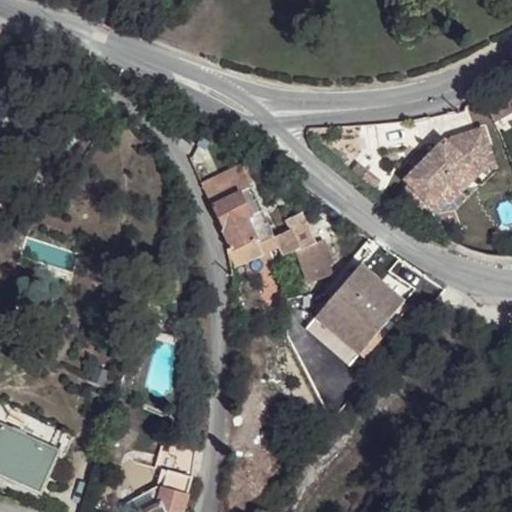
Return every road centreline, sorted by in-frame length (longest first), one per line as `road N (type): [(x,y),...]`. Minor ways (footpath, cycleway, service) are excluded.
road 1 (residential): [(0,3),(164,128),(213,240),(220,442),(210,511)]
road 2 (unclassified): [(270,124),(417,253),(458,277),(511,290)]
road 3 (unclassified): [(397,107),(276,99),(227,84)]
road 4 (unclassified): [(126,55),(227,116),(270,124)]
road 5 (unclassified): [(0,2),(126,55)]
road 6 (unclassified): [(270,124),(397,107)]
road 7 (unclassified): [(511,60),(397,107)]
